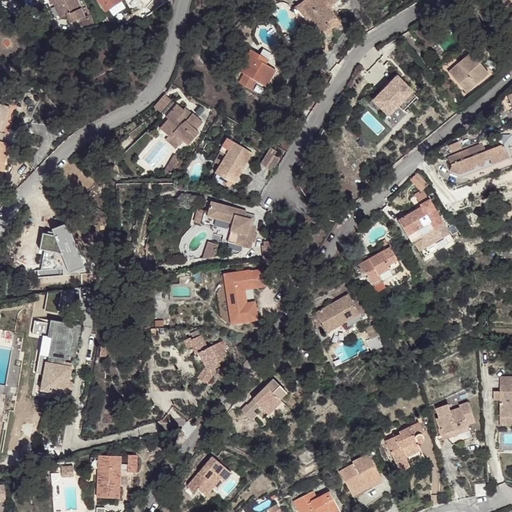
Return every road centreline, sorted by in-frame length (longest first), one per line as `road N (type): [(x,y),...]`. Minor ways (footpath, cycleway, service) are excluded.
road 1 (residential): [(511,77),(365,202),(146,511)]
road 2 (residential): [(0,226),(76,142),(161,81),(183,0)]
road 3 (residential): [(437,0),(360,48),(278,189)]
